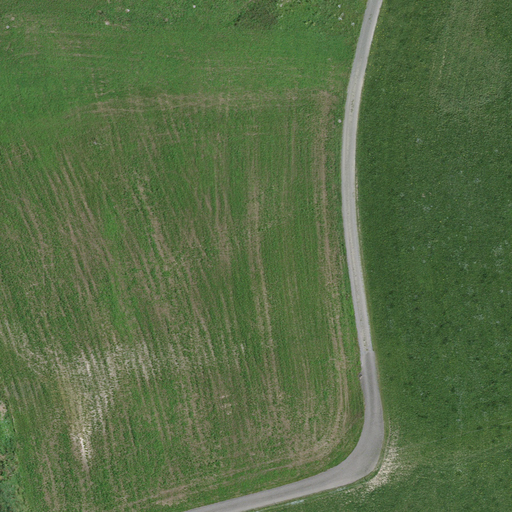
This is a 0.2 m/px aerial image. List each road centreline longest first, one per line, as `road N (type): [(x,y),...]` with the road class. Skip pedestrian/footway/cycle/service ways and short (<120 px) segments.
road 1 (track): [(342,470),(373,407),(349,261),(348,140),(374,0)]
road 2 (track): [(342,470),(212,511)]
